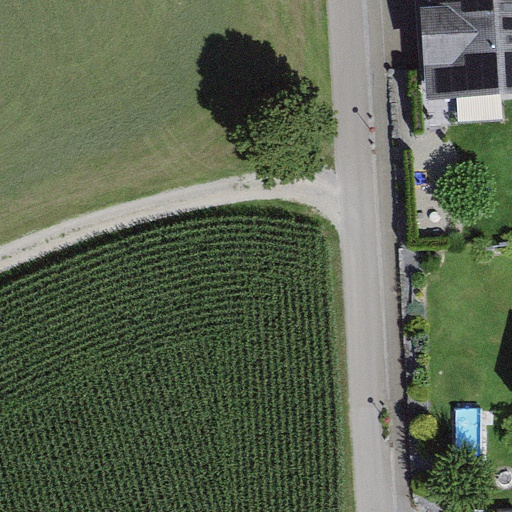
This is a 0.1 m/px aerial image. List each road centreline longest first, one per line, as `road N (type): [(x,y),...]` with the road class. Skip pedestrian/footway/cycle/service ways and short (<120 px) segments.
road 1 (residential): [(346,0),(377,511)]
road 2 (track): [(0,262),(129,213),(219,192),(359,175)]
